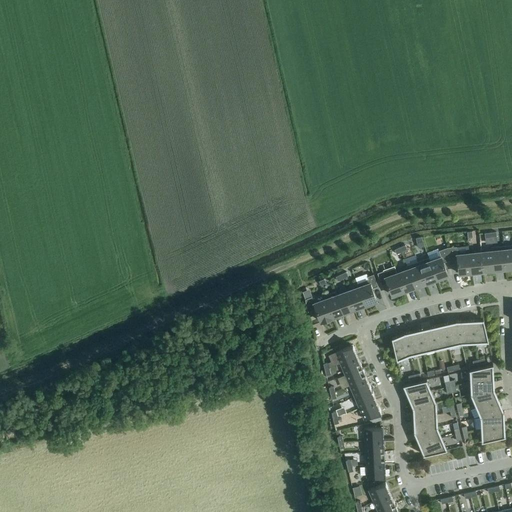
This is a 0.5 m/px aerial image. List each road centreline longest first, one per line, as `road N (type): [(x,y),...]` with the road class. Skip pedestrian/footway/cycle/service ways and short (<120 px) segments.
road 1 (track): [(0,394),(405,213),(511,201)]
road 2 (residential): [(361,325),(397,409),(406,487)]
road 3 (residential): [(503,285),(361,325)]
